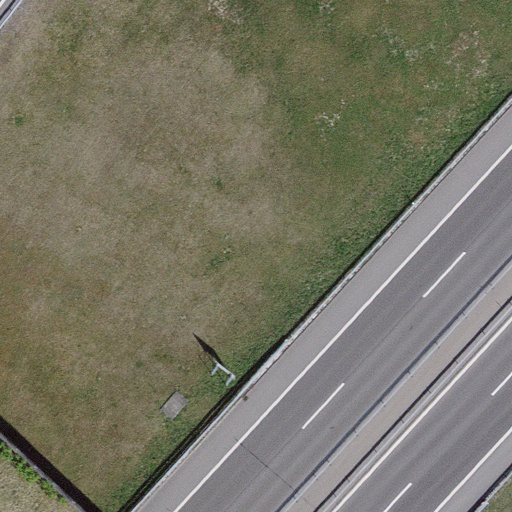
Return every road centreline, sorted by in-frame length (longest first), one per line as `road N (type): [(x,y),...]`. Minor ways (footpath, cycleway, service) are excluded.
road 1 (motorway): [(511,201),(225,511)]
road 2 (motorway): [(389,511),(511,379)]
